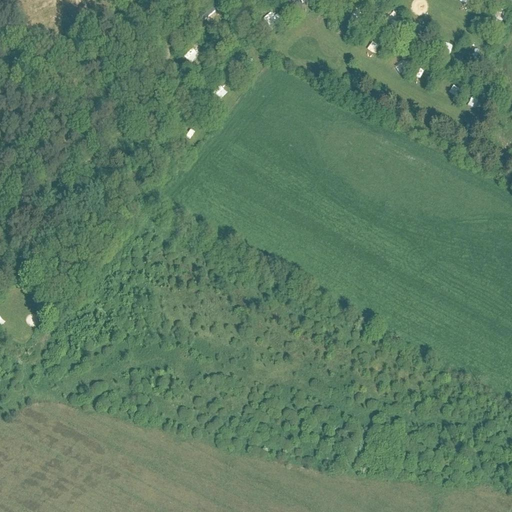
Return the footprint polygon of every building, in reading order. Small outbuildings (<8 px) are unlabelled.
[(429,13),(433,3),(425,0),(423,0),(420,9),(429,13)] [(385,48),(383,39),(375,41),(377,50),(385,48)] [(254,52),(243,60),(247,66),(258,58),(254,52)] [(400,65),(405,55),(401,53),(396,63),(400,65)] [(195,142),(203,146),(207,138),(198,134),(195,142)] [(0,317),(4,323),(12,318),(6,310),(0,314),(0,317)]
